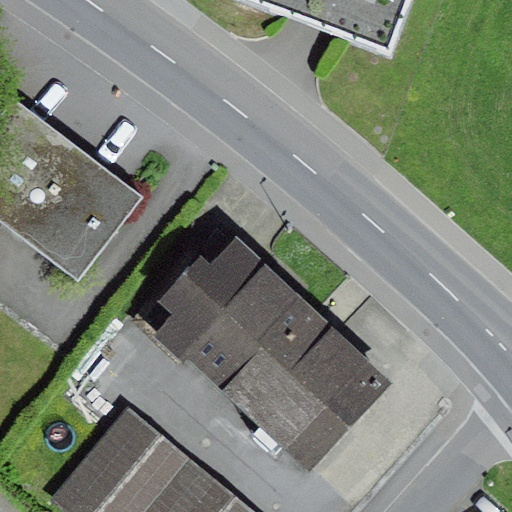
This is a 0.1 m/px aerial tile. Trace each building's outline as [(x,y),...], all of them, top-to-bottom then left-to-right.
[(252,0),(389,51),(409,0),(252,0)] [(144,197),(2,90),(0,92),(0,220),(80,281),(144,197)] [(328,320),(239,239),(214,266),(202,254),(158,302),(175,316),(157,337),(310,475),(396,380),(328,320)] [(148,511),(192,461),(130,409),(53,500),(68,511),(148,511)] [(254,511),(192,461),(148,511),(254,511)]
